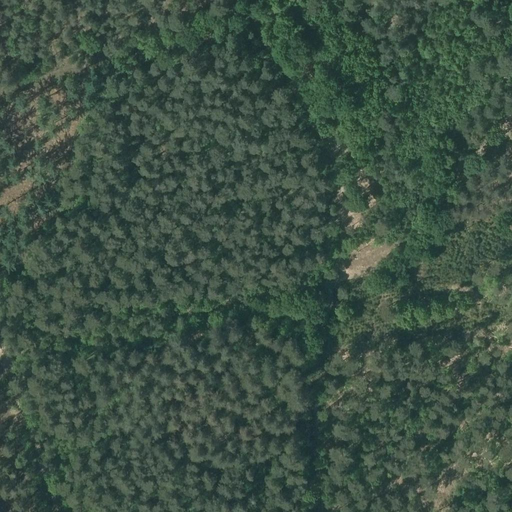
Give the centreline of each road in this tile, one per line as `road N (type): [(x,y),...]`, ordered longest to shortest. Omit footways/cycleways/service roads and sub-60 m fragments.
road 1 (track): [(247,0),(339,181),(345,206),(338,283)]
road 2 (track): [(338,283),(314,458),(322,511)]
road 3 (track): [(60,511),(0,319)]
